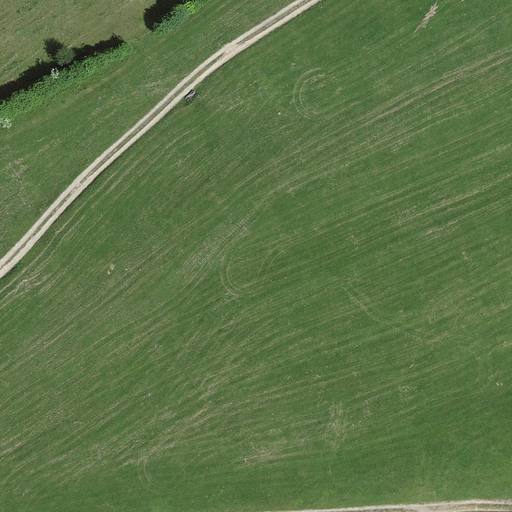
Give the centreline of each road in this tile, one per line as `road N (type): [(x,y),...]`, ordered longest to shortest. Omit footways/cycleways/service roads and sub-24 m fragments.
road 1 (track): [(0,268),(224,53),(310,0)]
road 2 (track): [(510,505),(377,511)]
